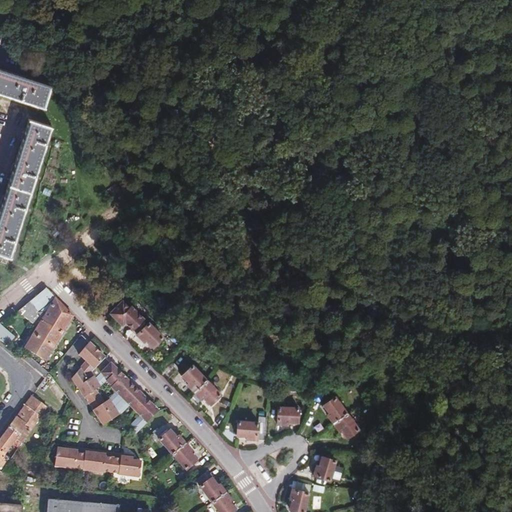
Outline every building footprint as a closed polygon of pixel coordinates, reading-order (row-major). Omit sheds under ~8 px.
[(49,84),(6,71),(0,68),(0,91),(43,105),(49,84)] [(0,208),(0,252),(9,256),(51,126),(29,118),(0,208)] [(73,317),(45,289),(18,310),(21,313),(22,313),(37,327),(25,346),(47,359),(73,317)] [(130,330),(144,316),(130,302),(124,297),(107,314),(119,326),(123,323),(130,330)] [(146,325),(150,321),(144,316),(130,330),(128,331),(141,343),(142,341),(150,349),(159,339),(146,325)] [(0,322),(0,340),(6,345),(15,336),(0,322)] [(84,345),(83,347),(73,357),(81,364),(65,380),(73,393),(77,391),(80,397),(77,399),(86,412),(90,410),(94,416),(90,418),(97,427),(116,415),(104,399),(99,403),(90,391),(97,386),(87,374),(100,360),(84,345)] [(44,378),(48,372),(26,354),(22,359),(44,378)] [(154,412),(100,360),(87,374),(97,386),(102,381),(107,386),(106,388),(112,393),(104,399),(116,415),(125,406),(135,417),(125,428),(131,436),(154,412)] [(217,395),(182,360),(172,371),(184,384),(183,385),(198,400),(199,398),(207,405),(217,395)] [(321,401),(323,391),(315,390),(313,400),(321,401)] [(47,407),(30,398),(9,427),(25,438),(47,407)] [(341,412),(332,399),(320,407),(324,414),(323,416),(334,433),(336,431),(342,439),(354,430),(341,412)] [(294,424),(295,409),(269,406),(268,423),(284,425),(284,423),(294,424)] [(262,440),(264,418),(256,417),(256,422),(234,421),(233,436),(244,437),(245,439),(262,440)] [(174,438),(161,425),(148,438),(153,445),(156,442),(183,470),(194,460),(189,453),(190,452),(176,437),(174,438)] [(25,438),(9,427),(1,438),(0,438),(0,450),(5,454),(12,445),(16,439),(21,444),(25,438)] [(14,446),(18,448),(21,444),(16,439),(12,445),(14,446)] [(7,455),(11,458),(18,448),(14,446),(7,455)] [(120,455),(132,456),(132,455),(65,446),(65,448),(78,450),(85,451),(105,453),(120,455)] [(132,459),(132,456),(120,455),(120,458),(105,456),(105,453),(85,451),(85,453),(78,452),(78,450),(65,448),(58,447),(55,466),(75,469),(75,467),(82,468),(82,470),(103,472),(103,471),(118,472),(118,474),(138,477),(140,461),(132,459)] [(0,472),(1,472),(7,465),(11,458),(7,455),(5,454),(0,450),(0,472)] [(325,485),(331,461),(317,458),(315,465),(312,464),(309,477),(310,477),(309,482),(325,485)] [(215,511),(233,511),(235,511),(229,503),(230,501),(218,485),(217,486),(211,478),(208,480),(205,475),(196,481),(199,486),(197,487),(215,511)] [(298,511),(300,511),(305,491),(289,487),(287,499),(289,499),(286,509),(298,511)] [(117,511),(118,505),(47,499),(45,511),(117,511)] [(21,511),(22,506),(0,503),(0,511),(21,511)]
